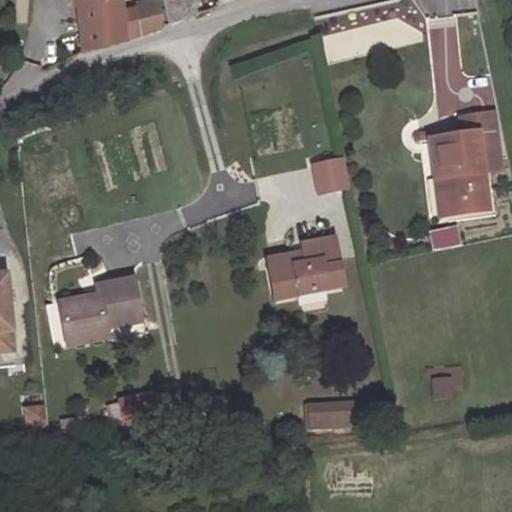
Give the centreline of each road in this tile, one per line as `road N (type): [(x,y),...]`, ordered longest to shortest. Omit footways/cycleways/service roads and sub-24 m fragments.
road 1 (residential): [(291,0),(139,43),(0,107)]
road 2 (unknown): [(196,26),(247,192)]
